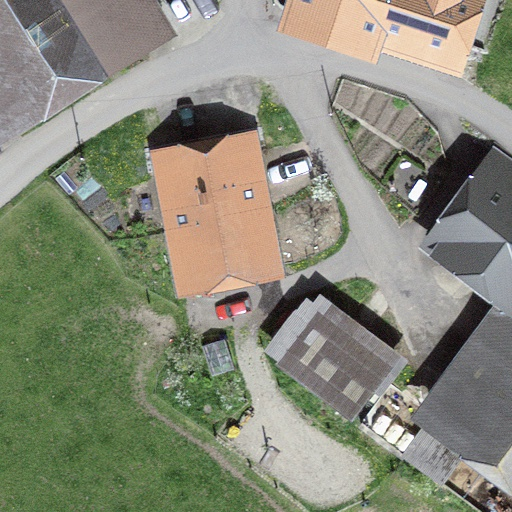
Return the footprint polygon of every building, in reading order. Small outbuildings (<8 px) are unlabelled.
[(0,0),(0,95),(11,113),(84,67),(42,0),(0,0)] [(42,0),(84,67),(151,26),(134,0),(42,0)] [(302,0),(297,16),(452,71),(463,4),(451,0),(302,0)] [(248,151),(168,166),(189,279),(269,264),(248,151)] [(511,167),(505,162),(446,244),(511,291),(511,309),(433,420),(511,475),(511,167)] [(394,358),(328,308),(286,364),(351,414),(394,358)]
